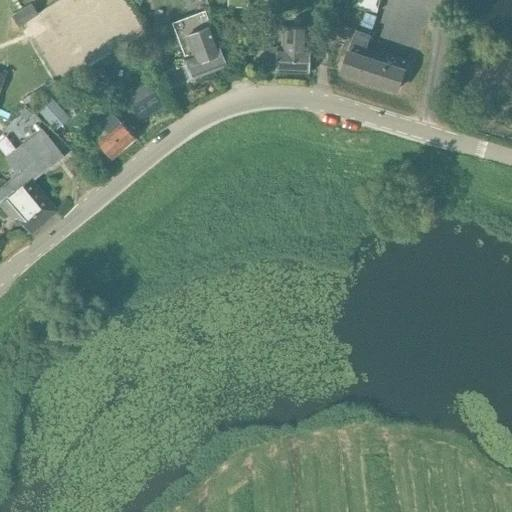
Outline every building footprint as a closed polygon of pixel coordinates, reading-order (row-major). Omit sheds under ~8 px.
[(353,0),(352,7),(376,13),(379,0),(353,0)] [(184,58),(191,77),(226,64),(219,45),(205,10),(172,23),(184,58)] [(359,31),(370,35),(376,16),(365,13),(359,31)] [(276,71),(309,72),(310,47),(309,28),(281,27),(281,47),(267,46),(267,55),(276,56),(276,71)] [(340,73),(396,91),(403,72),(363,58),(371,35),(355,30),(348,50),(340,73)] [(126,97),(141,121),(166,106),(151,81),(142,87),(138,80),(125,87),(130,95),(126,97)] [(54,130),(70,118),(53,95),(37,107),(54,130)] [(88,133),(111,160),(135,140),(113,113),(88,133)] [(5,184),(41,225),(55,212),(32,181),(63,155),(42,129),(5,159),(17,174),(5,184)] [(16,217),(32,235),(41,225),(5,184),(0,188),(0,205),(12,220),(16,217)]
